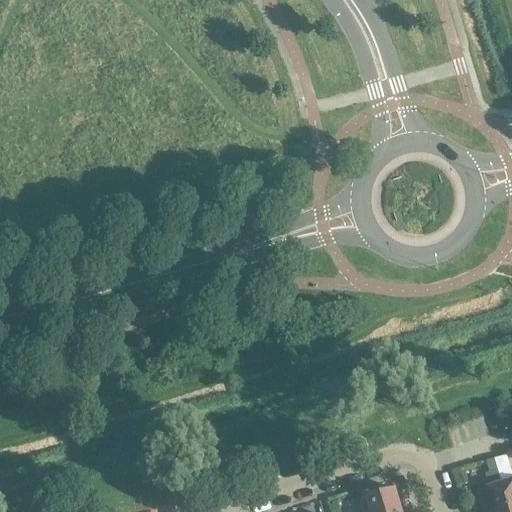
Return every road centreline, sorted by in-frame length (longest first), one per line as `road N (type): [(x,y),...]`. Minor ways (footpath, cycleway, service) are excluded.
road 1 (tertiary): [(364,215),(0,318)]
road 2 (residential): [(216,511),(409,457),(429,467),(442,511)]
road 3 (tertiary): [(330,0),(370,70),(383,157)]
road 4 (tertiary): [(364,215),(390,247),(431,252),(464,226),(469,186)]
road 5 (tertiary): [(422,146),(363,0)]
